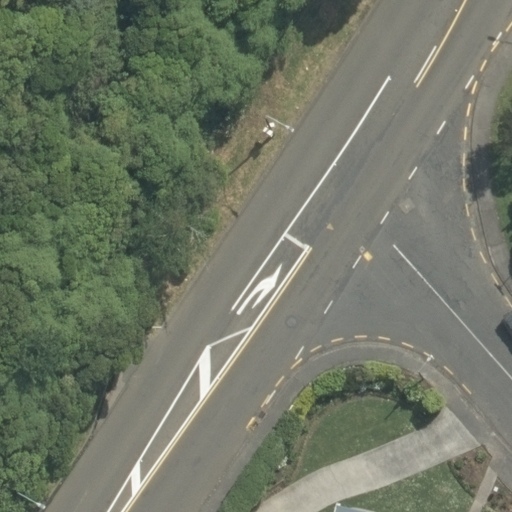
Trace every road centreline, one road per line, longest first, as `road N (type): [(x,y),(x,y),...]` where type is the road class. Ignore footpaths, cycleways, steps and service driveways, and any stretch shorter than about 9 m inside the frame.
road 1 (secondary): [(131,511),(315,220)]
road 2 (secondary): [(315,220),(465,0)]
road 3 (residential): [(315,220),(511,383)]
